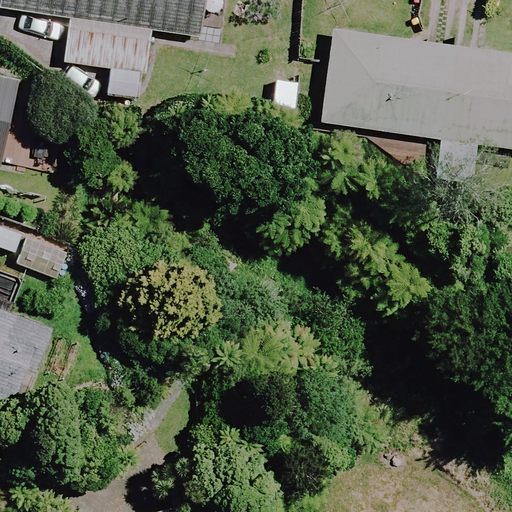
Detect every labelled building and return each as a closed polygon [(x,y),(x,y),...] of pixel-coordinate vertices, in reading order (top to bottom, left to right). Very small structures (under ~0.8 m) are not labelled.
[(203,42),(204,33),(221,36),(226,0),(1,0),(0,13),(0,14),(69,24),(63,66),(110,73),(108,88),(142,93),(150,34),(203,42)] [(511,60),(334,37),(321,133),(511,158),(511,60)] [(0,135),(2,126),(8,127),(18,83),(0,79),(0,135)] [(0,226),(0,264),(59,288),(72,255),(0,226)] [(43,333),(0,315),(0,413),(9,418),(43,333)]
